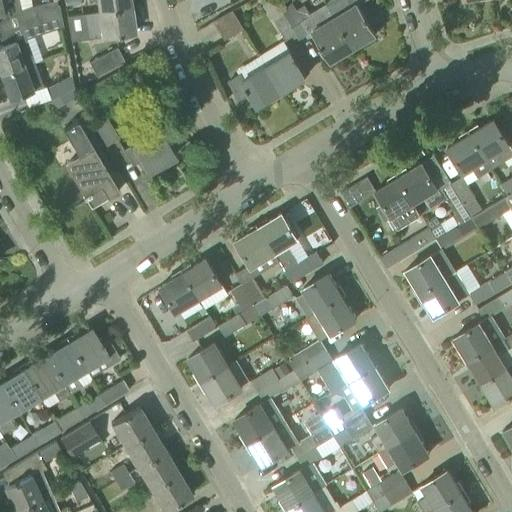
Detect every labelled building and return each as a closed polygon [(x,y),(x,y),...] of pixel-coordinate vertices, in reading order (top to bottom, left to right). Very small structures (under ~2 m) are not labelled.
[(0,0),(0,18),(8,17),(21,14),(20,9),(18,0),(0,0)] [(84,15),(130,9),(128,0),(96,0),(98,12),(82,14),(83,16),(84,15)] [(274,0),(260,0),(286,41),(296,35),(292,28),(281,10),(274,0)] [(329,0),(327,4),(353,48),(376,35),(358,5),(365,0),(329,0)] [(21,14),(25,25),(61,15),(59,4),(57,4),(49,7),(47,1),(33,6),(32,6),(20,9),(21,14)] [(331,62),(353,48),(327,4),(310,14),(305,5),(297,10),(292,3),(281,10),(292,28),(303,22),(310,33),(313,31),(331,62)] [(130,9),(84,15),(88,39),(101,37),(102,38),(133,32),(130,9)] [(243,30),(232,11),(213,22),(225,40),(243,30)] [(63,27),(61,15),(25,25),(28,37),(63,27)] [(0,74),(34,62),(25,37),(15,41),(0,45),(0,74)] [(266,67),(281,92),(306,77),(291,52),(290,52),(284,41),(260,56),(267,66),(266,67)] [(124,62),(117,47),(88,62),(96,76),(124,62)] [(34,62),(0,74),(0,77),(8,100),(43,87),(34,62)] [(258,106),(281,92),(266,67),(244,81),(241,75),(230,82),(240,99),(250,93),(258,106)] [(71,75),(46,89),(51,99),(53,99),(66,92),(73,88),(71,75)] [(71,102),(66,92),(53,99),(58,108),(71,102)] [(106,145),(119,138),(106,116),(93,124),(106,145)] [(493,118),(470,132),(486,159),(492,168),(511,156),(511,150),(509,145),(493,118)] [(91,207),(118,190),(77,121),(63,129),(79,156),(66,164),(91,207)] [(158,130),(124,149),(132,164),(139,160),(146,173),(174,157),(158,130)] [(463,173),(486,159),(470,132),(447,146),(463,173)] [(422,162),(398,176),(421,214),(446,199),(461,223),(472,217),(452,183),(442,189),(440,186),(437,187),(422,162)] [(385,221),(392,216),(399,227),(421,214),(398,176),(376,189),(384,202),(376,206),(385,221)] [(452,183),(472,217),(483,210),(462,177),(452,183)] [(511,177),(501,184),(507,194),(511,191),(511,177)] [(505,197),(483,210),(472,217),(478,228),(501,215),(502,214),(511,208),(509,206),(505,197)] [(324,263),(316,251),(307,256),(282,213),(260,226),(280,261),(286,269),(284,270),(292,282),(324,263)] [(478,228),(472,217),(461,223),(450,230),(436,238),(442,248),(443,249),(478,228)] [(427,224),(430,227),(436,238),(450,230),(446,223),(440,226),(435,219),(427,224)] [(265,297),(265,296),(253,278),(280,261),(260,226),(237,240),(251,264),(236,273),(243,283),(255,303),(265,297)] [(399,260),(436,238),(430,227),(406,241),(392,249),(399,260)] [(420,292),(445,277),(431,254),(406,269),(420,292)] [(184,271),(200,297),(222,284),(207,258),(184,271)] [(177,311),(200,297),(184,271),(161,285),(177,311)] [(459,299),(469,293),(470,293),(470,292),(457,271),(456,271),(445,277),(420,292),(433,314),(459,299)] [(490,280),(481,285),(470,292),(470,293),(469,293),(475,304),(511,282),(505,272),(490,281),(490,280)] [(308,316),(343,296),(329,273),(304,288),(306,291),(297,297),(308,316)] [(231,290),(239,304),(243,311),(253,305),(255,303),(243,283),(231,290)] [(265,296),(265,297),(255,303),(253,305),(259,315),(272,307),(293,294),(287,283),(265,296)] [(478,309),(485,319),(492,315),(492,316),(511,304),(511,289),(478,309)] [(306,318),(320,340),(357,318),(343,296),(308,316),(306,318)] [(225,337),(245,325),(238,314),(236,315),(218,326),(225,337)] [(194,340),(216,326),(210,315),(187,330),(194,340)] [(468,360),(493,345),(480,322),(455,337),(468,360)] [(108,339),(102,343),(92,328),(70,341),(91,376),(120,358),(108,339)] [(507,368),(499,355),(511,346),(511,333),(506,337),(493,345),(468,360),(482,382),(507,368)] [(327,350),(320,340),(288,359),(295,369),(327,350)] [(70,341),(47,355),(70,393),(81,387),(75,376),(86,369),(90,377),(91,376),(70,341)] [(228,365),(214,342),(189,357),(203,380),(228,365)] [(336,357),(337,359),(333,361),(327,350),(295,369),(301,380),(319,370),(331,392),(348,382),(376,365),(362,342),(336,357)] [(47,355),(24,369),(40,396),(52,389),(58,400),(70,393),(47,355)] [(216,402),(242,387),(241,385),(249,380),(237,360),(228,365),(203,380),(216,402)] [(281,377),(290,372),(284,363),(276,368),(281,377)] [(511,364),(507,368),(482,382),(496,405),(511,395),(511,364)] [(376,365),(348,382),(362,405),(390,388),(376,365)] [(258,392),(279,379),(272,368),(252,381),(258,392)] [(24,369),(1,383),(17,410),(40,396),(24,369)] [(235,419),(249,441),(285,420),(272,398),(301,380),(295,369),(279,379),(258,392),(264,402),(261,404),(260,403),(235,419)] [(106,403),(129,389),(122,379),(100,392),(106,403)] [(1,383),(0,383),(0,432),(1,434),(14,426),(8,416),(17,410),(1,383)] [(106,403),(100,392),(77,406),(83,416),(106,403)] [(125,444),(152,427),(139,405),(111,422),(125,444)] [(83,416),(77,406),(54,420),(60,430),(83,416)] [(328,424),(335,435),(366,416),(360,406),(353,410),(353,409),(343,415),(338,406),(323,415),(328,424)] [(379,453),(416,431),(402,408),(376,423),(381,432),(371,439),(379,453)] [(366,416),(335,435),(341,446),(373,427),(366,416)] [(60,430),(54,420),(31,434),(38,444),(60,430)] [(285,420),(249,441),(263,463),(291,448),(297,458),(335,435),(328,424),(299,442),(285,420)] [(100,439),(89,421),(60,438),(71,456),(100,439)] [(511,450),(511,423),(499,430),(511,450)] [(152,427),(125,444),(138,466),(165,450),(152,427)] [(416,431),(379,453),(388,467),(399,461),(404,469),(429,453),(416,431)] [(38,444),(31,434),(9,448),(15,458),(38,444)] [(275,484),(289,508),(325,486),(325,485),(327,484),(313,462),(341,446),(335,435),(297,458),(303,467),(275,484)] [(61,451),(55,441),(38,451),(44,461),(61,451)] [(0,444),(0,466),(15,458),(9,448),(5,442),(0,444)] [(165,450),(138,466),(151,489),(179,472),(165,450)] [(52,494),(41,470),(46,467),(43,463),(44,462),(37,451),(3,472),(9,484),(3,487),(14,511),(42,498),(52,494)] [(128,473),(123,463),(109,472),(115,481),(128,473)] [(407,482),(400,470),(368,490),(374,501),(407,482)] [(417,501),(423,511),(429,511),(462,492),(449,470),(423,485),(428,494),(417,501)] [(192,495),(179,472),(151,489),(164,511),(192,495)] [(128,473),(115,481),(120,490),(134,482),(128,473)] [(88,495),(80,480),(69,485),(75,500),(88,495)] [(413,492),(407,482),(374,501),(380,511),(413,492)] [(325,486),(289,508),(291,511),(356,511),(358,511),(352,500),(340,506),(337,501),(335,502),(325,486)] [(429,511),(474,511),(462,492),(429,511)] [(47,511),(42,498),(14,511),(47,511)]
